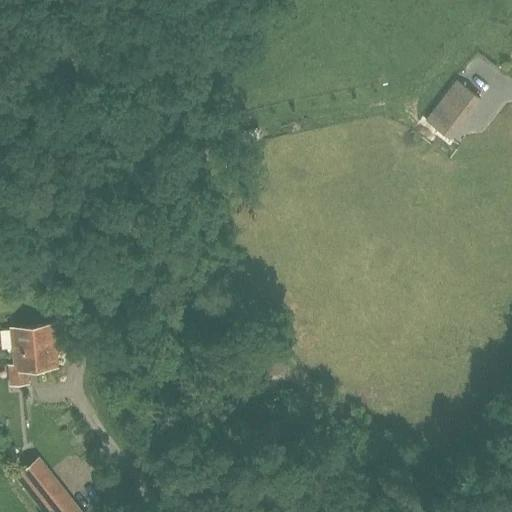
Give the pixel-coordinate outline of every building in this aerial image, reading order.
[(479,98),(456,80),(425,119),(449,137),(479,98)] [(511,92),(503,80),(488,92),(503,111),(511,104),(511,92)] [(57,365),(52,323),(11,327),(16,364),(10,364),(11,384),(27,383),(26,368),(57,365)] [(37,506),(62,486),(37,454),(12,475),(37,506)] [(82,511),(76,503),(63,511),(82,511)]
